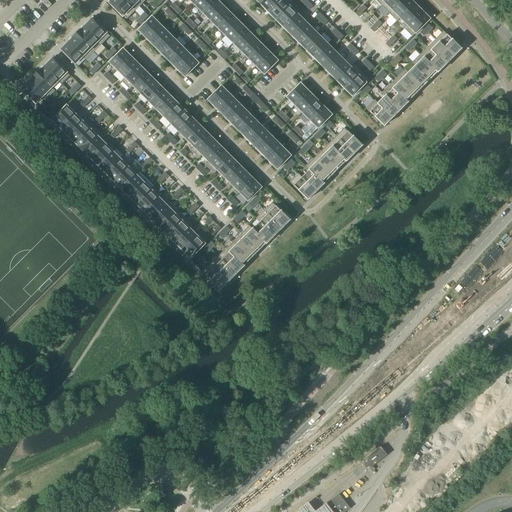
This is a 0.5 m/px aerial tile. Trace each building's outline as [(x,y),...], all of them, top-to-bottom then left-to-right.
[(39,0),(40,1),(42,3),(48,8),(51,5),(46,0),(39,0)] [(134,11),(122,0),(110,0),(109,2),(114,7),(113,8),(119,14),(120,13),(126,19),(134,11)] [(142,4),(138,0),(122,0),(134,11),(142,4)] [(199,0),(194,5),(202,13),(214,0),(199,0)] [(223,7),(215,0),(214,0),(202,13),(209,21),(223,7)] [(264,0),(260,5),(267,12),(279,0),(264,0)] [(275,20),(292,3),(288,0),(279,0),(267,12),(275,20)] [(386,0),(381,6),(388,14),(402,0),(386,0)] [(409,0),(402,0),(388,14),(396,22),(399,18),(413,4),(409,0)] [(299,11),(292,3),(275,20),(283,27),(299,11)] [(399,18),(406,25),(407,26),(421,11),(413,4),(399,18)] [(209,21),(217,28),(230,15),(223,7),(209,21)] [(290,35),(307,18),(299,11),(283,27),(290,35)] [(407,26),(406,25),(403,29),(411,37),(422,27),(429,20),(421,11),(407,26)] [(217,28),(225,36),(238,23),(230,15),(217,28)] [(145,39),(159,25),(151,17),(138,31),(145,39)] [(290,35),(298,43),(311,30),(312,30),(315,27),(307,18),(290,35)] [(84,27),(101,44),(109,37),(103,30),(104,29),(98,23),(97,24),(92,19),(84,27)] [(238,23),(225,36),(232,44),(246,30),(238,23)] [(166,33),(159,25),(145,39),(153,46),(166,33)] [(75,34),(93,52),(101,44),(84,27),(80,30),(79,29),(75,34)] [(240,51),(254,38),(246,30),(232,44),(240,51)] [(311,30),(298,43),(306,51),(319,37),(312,30),(311,30)] [(443,32),(435,40),(452,57),(460,49),(443,32)] [(174,41),(166,33),(153,46),(161,54),(174,41)] [(85,60),(93,52),(75,34),(71,38),(72,39),(68,42),(82,57),(85,60)] [(319,37),(306,51),(313,58),(327,45),(319,37)] [(240,51),(248,59),(261,46),(254,38),(240,51)] [(435,40),(427,47),(445,65),(452,57),(435,40)] [(182,48),(174,41),(161,54),(169,62),(182,48)] [(74,64),(82,57),(68,42),(60,50),(63,53),(74,64)] [(313,58),(321,66),(334,52),(327,45),(313,58)] [(248,59),(256,67),(269,54),(261,46),(248,59)] [(445,65),(427,47),(419,55),(437,73),(445,65)] [(182,48),(169,62),(176,69),(190,56),(182,48)] [(109,63),(117,71),(130,57),(122,49),(109,63)] [(321,66),(329,74),(342,60),(334,52),(321,66)] [(269,54),(256,67),(263,75),(277,61),(269,54)] [(429,80),(437,73),(419,55),(411,63),(415,66),(429,80)] [(190,56),(176,69),(184,77),(197,64),(190,56)] [(130,57),(117,71),(124,78),(138,65),(130,57)] [(58,81),(61,85),(69,76),(52,59),(44,67),(58,81)] [(342,60),(329,74),(336,81),(350,68),(342,60)] [(129,90),(132,86),(145,73),(138,65),(124,78),(121,82),(129,90)] [(415,66),(408,73),(422,88),(429,80),(415,66)] [(51,88),(58,81),(44,67),(41,70),(40,69),(35,73),(50,88),(51,88)] [(357,75),(350,68),(336,81),(344,89),(357,75)] [(408,73),(404,70),(396,78),(414,95),(422,88),(408,73)] [(360,72),(357,75),(344,89),(352,97),(369,80),(360,72)] [(32,79),(28,82),(43,96),(42,96),(46,100),(54,91),(51,88),(50,88),(35,73),(31,78),(32,79)] [(132,86),(140,94),(153,81),(145,73),(132,86)] [(396,78),(389,85),(406,103),(414,95),(396,78)] [(147,102),(161,88),(153,81),(140,94),(147,102)] [(43,96),(28,82),(21,90),(35,104),(42,96),(43,96)] [(286,97),(294,105),(307,92),(299,84),(286,97)] [(381,93),(384,97),(399,111),(406,103),(389,85),(381,93)] [(207,100),(215,108),(228,95),(220,87),(207,100)] [(155,109),(168,96),(161,88),(147,102),(155,109)] [(302,113),(315,100),(307,92),(294,105),(302,113)] [(228,95),(215,108),(223,116),(236,102),(228,95)] [(176,103),(168,96),(155,109),(163,117),(176,103)] [(384,97),(377,104),(391,118),(399,111),(384,97)] [(323,108),(315,100),(302,113),(309,121),(323,108)] [(377,104),(374,100),(366,109),(383,126),(391,118),(377,104)] [(230,123),(244,110),(236,102),(223,116),(230,123)] [(170,124),(184,111),(176,103),(163,117),(170,124)] [(59,128),(74,114),(66,106),(59,112),(51,120),(59,128)] [(331,115),(323,108),(309,121),(317,129),(331,115)] [(251,118),(244,110),(230,123),(238,131),(251,118)] [(178,132),(191,119),(184,111),(170,124),(178,132)] [(81,122),(74,114),(59,128),(67,136),(81,122)] [(246,139),(259,125),(251,118),(238,131),(246,139)] [(199,126),(191,119),(178,132),(186,140),(199,126)] [(84,124),(81,122),(67,136),(75,143),(92,126),(87,121),(84,124)] [(267,133),(259,125),(246,139),(253,146),(267,133)] [(77,148),(82,152),(100,133),(92,126),(75,143),(78,147),(77,148)] [(199,126),(186,140),(193,147),(207,134),(199,126)] [(336,136),(353,154),(361,146),(344,128),(336,136)] [(100,133),(82,152),(86,156),(87,155),(90,159),(108,141),(100,133)] [(253,146),(261,154),(274,141),(267,133),(253,146)] [(198,159),(201,155),(214,142),(207,134),(193,147),(190,150),(198,159)] [(336,136),(328,144),(345,162),(353,154),(336,136)] [(116,149),(108,141),(90,159),(98,166),(112,152),(112,153),(116,149)] [(274,141),(261,154),(269,162),(282,148),(274,141)] [(208,163),(222,149),(214,142),(201,155),(208,162),(208,163)] [(345,162),(328,144),(320,152),(338,169),(345,162)] [(282,148),(269,162),(276,170),(290,156),(282,148)] [(230,157),(222,149),(208,163),(208,162),(205,166),(213,174),(217,171),(216,170),(230,157)] [(120,160),(119,159),(112,153),(112,152),(98,166),(105,174),(120,160)] [(338,169),(320,152),(312,159),(330,177),(338,169)] [(122,156),(119,159),(120,160),(105,174),(113,182),(131,164),(122,156)] [(237,165),(230,157),(216,170),(217,171),(224,178),(237,165)] [(330,177),(312,159),(305,167),(308,171),(308,170),(322,185),(330,177)] [(113,182),(121,189),(135,175),(135,176),(139,172),(138,172),(131,164),(113,182)] [(232,186),(245,172),(237,165),(224,178),(232,186)] [(308,171),(301,177),(301,178),(315,192),(322,185),(308,170),(308,171)] [(253,180),(245,172),(232,186),(239,193),(253,180)] [(301,178),(301,177),(298,174),(289,182),(307,200),(315,192),(301,178)] [(121,189),(128,197),(143,183),(135,176),(135,175),(121,189)] [(253,180),(239,193),(247,201),(260,188),(253,180)] [(143,183),(128,197),(136,205),(150,190),(143,183)] [(153,187),(150,190),(136,205),(143,212),(161,195),(153,187)] [(151,220),(169,202),(161,195),(143,212),(151,220)] [(154,224),(158,228),(176,210),(169,202),(151,220),(155,223),(154,224)] [(271,203),(263,211),(281,228),(289,220),(271,203)] [(163,232),(166,235),(184,218),(176,210),(158,228),(162,233),(163,232)] [(281,228),(263,211),(255,219),(259,222),(273,236),(281,228)] [(184,218),(166,235),(174,243),(188,229),(189,229),(192,226),(184,218)] [(259,222),(252,229),(266,243),(273,236),(259,222)] [(248,226),(241,234),(258,251),(266,243),(252,229),(248,226)] [(196,236),(189,229),(188,229),(174,243),(182,250),(196,236)] [(199,233),(196,236),(182,250),(190,259),(197,252),(197,251),(207,241),(199,233)] [(258,251),(241,234),(233,241),(250,259),(258,251)] [(225,249),(243,267),(250,259),(233,241),(225,249)] [(235,274),(243,267),(225,249),(218,257),(235,274)] [(218,257),(210,264),(227,282),(235,274),(218,257)] [(227,282),(210,264),(202,272),(219,290),(227,282)] [(364,467),(366,469),(367,471),(386,455),(383,451),(380,447),(360,462),(364,467)] [(324,505),(329,511),(345,511),(349,509),(338,494),(324,505)] [(329,511),(324,505),(316,511),(313,508),(308,501),(293,511),(329,511)]
